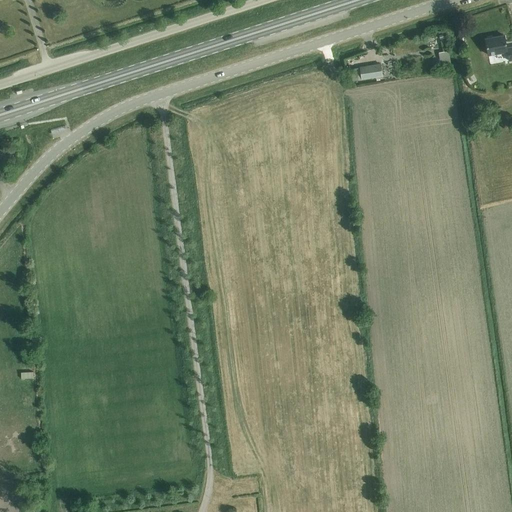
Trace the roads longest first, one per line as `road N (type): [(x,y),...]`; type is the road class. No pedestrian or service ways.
road 1 (unclassified): [(0,211),(49,156),(127,105),(454,0)]
road 2 (primary): [(0,115),(353,0)]
road 3 (unclassified): [(0,84),(261,0)]
